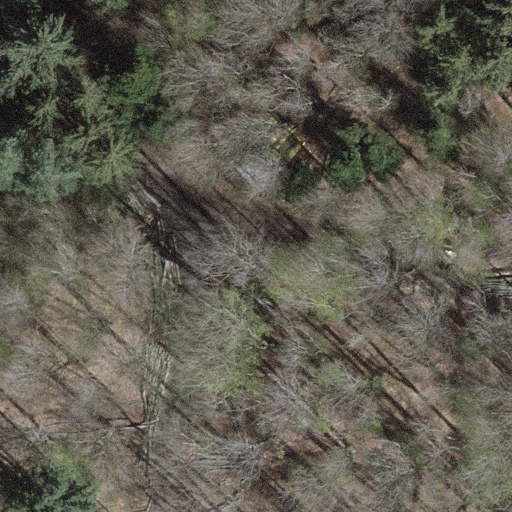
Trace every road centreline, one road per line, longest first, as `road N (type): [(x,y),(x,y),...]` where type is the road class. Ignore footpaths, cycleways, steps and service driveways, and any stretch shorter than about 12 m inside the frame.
road 1 (track): [(168,511),(194,206),(57,0)]
road 2 (track): [(194,206),(401,249),(511,251)]
